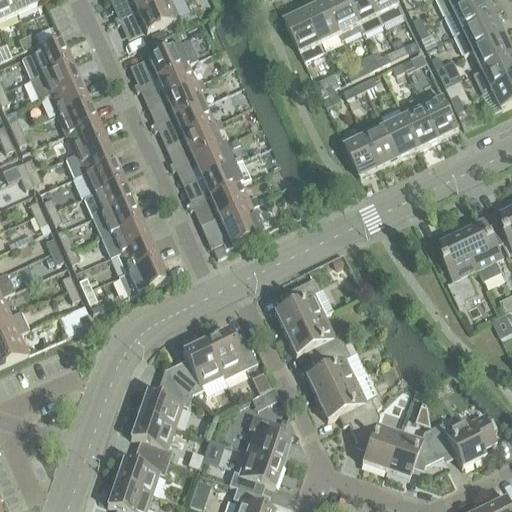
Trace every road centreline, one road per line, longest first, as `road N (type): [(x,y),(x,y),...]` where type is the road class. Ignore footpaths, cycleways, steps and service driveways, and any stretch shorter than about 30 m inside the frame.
road 1 (residential): [(75,0),(213,297)]
road 2 (residential): [(236,287),(511,149)]
road 3 (residential): [(324,478),(236,287)]
road 4 (residential): [(88,454),(136,344),(213,297)]
